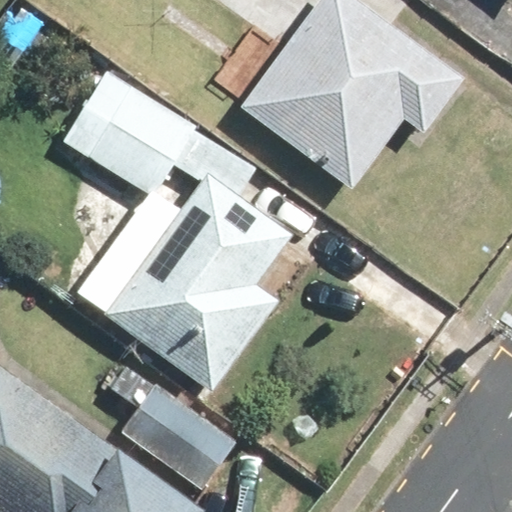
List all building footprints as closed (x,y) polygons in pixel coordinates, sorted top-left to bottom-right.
[(348,0),(323,0),(247,114),(354,185),(438,60),(348,0)] [(111,82),(75,138),(149,185),(185,129),(111,82)] [(204,178),(110,310),(194,369),(288,237),(204,178)] [(0,190),(0,232),(18,245),(37,217),(0,190)] [(181,511),(0,380),(0,498),(19,511),(181,511)] [(151,395),(125,433),(197,483),(224,445),(151,395)]
